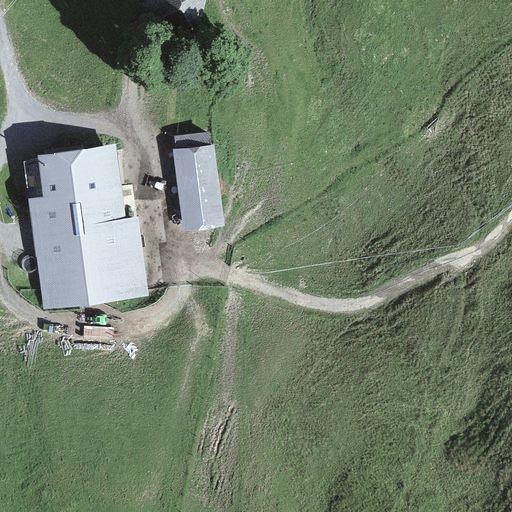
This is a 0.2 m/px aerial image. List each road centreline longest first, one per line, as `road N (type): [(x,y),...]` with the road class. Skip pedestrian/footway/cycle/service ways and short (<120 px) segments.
road 1 (track): [(130,127),(167,267),(360,305),(477,252),(511,221)]
road 2 (track): [(0,269),(13,305),(41,323),(103,326),(149,320),(167,306),(181,269)]
road 3 (track): [(0,35),(13,82),(35,112),(130,127)]
road 4 (track): [(130,127),(152,0)]
